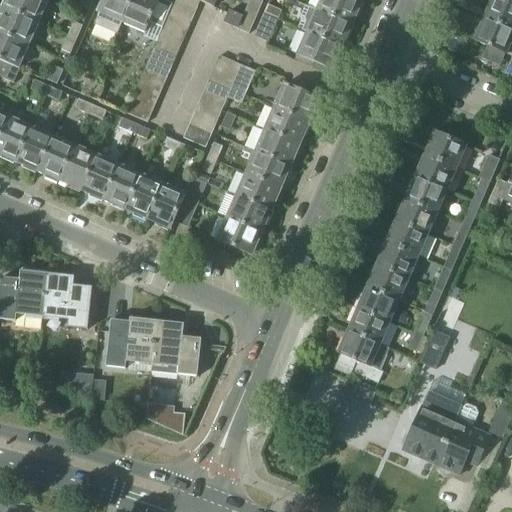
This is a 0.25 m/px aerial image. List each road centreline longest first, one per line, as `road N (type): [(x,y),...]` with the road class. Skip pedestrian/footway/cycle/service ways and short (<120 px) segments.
road 1 (residential): [(273,326),(0,208)]
road 2 (tertiary): [(273,326),(385,57)]
road 3 (secondary): [(199,491),(0,432)]
road 4 (tertiary): [(199,491),(273,326)]
road 5 (secondary): [(0,462),(165,511)]
road 6 (residential): [(511,113),(385,57)]
